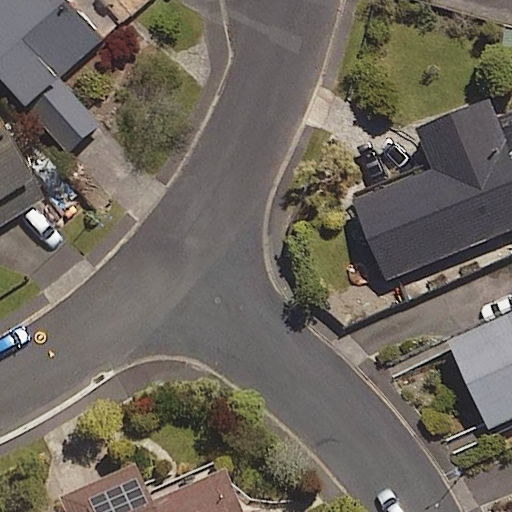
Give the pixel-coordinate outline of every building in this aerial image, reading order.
[(107,36),(75,0),(0,0),(0,67),(71,150),(102,123),(61,75),(107,36)] [(511,228),(511,148),(492,98),(423,127),(438,164),(356,197),(389,278),(511,228)] [(0,226),(41,202),(0,135),(0,226)] [(511,309),(452,336),(491,425),(511,415),(511,309)] [(143,507),(128,474),(58,505),(60,511),(241,511),(223,472),(143,507)]
